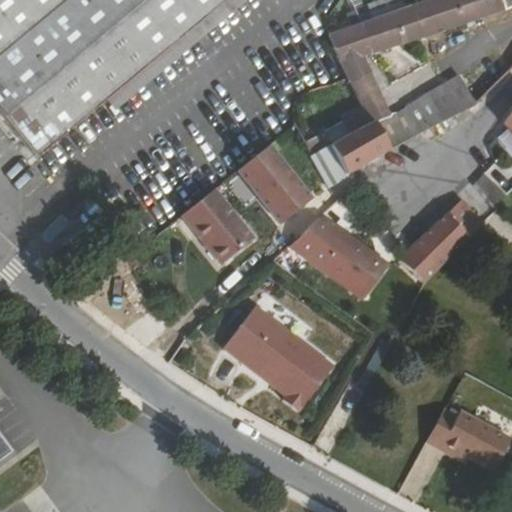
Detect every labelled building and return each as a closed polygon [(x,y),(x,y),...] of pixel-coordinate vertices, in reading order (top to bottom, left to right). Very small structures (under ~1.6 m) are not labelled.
[(0,0),(0,116),(37,161),(107,102),(228,0),(0,0)] [(228,0),(107,102),(114,109),(243,0),(228,0)] [(467,0),(436,0),(411,9),(420,40),(474,22),(467,0)] [(511,0),(467,0),(474,22),(511,9),(511,0)] [(357,19),(360,27),(369,53),(371,57),(420,40),(411,9),(371,23),(368,15),(357,19)] [(328,39),(351,84),(369,73),(366,66),(365,67),(360,57),(369,53),(360,27),(330,38),(328,39)] [(428,95),(386,118),(368,77),(370,75),(369,73),(351,84),(371,125),(375,124),(388,152),(444,122),(428,95)] [(459,78),(428,95),(444,122),(474,107),(459,78)] [(511,108),(499,122),(511,134),(511,108)] [(371,125),(352,134),(367,164),(388,152),(375,124),(371,125)] [(331,146),(347,177),(367,164),(352,134),(331,146)] [(330,147),(311,159),(326,189),(347,177),(331,146),(330,147)] [(313,201),(269,148),(239,173),(282,226),(313,201)] [(485,176),(505,196),(511,188),(511,181),(507,177),(494,164),(483,174),(485,176)] [(505,196),(485,176),(473,188),(494,207),(505,196)] [(216,191),(183,217),(222,265),(255,240),(216,191)] [(461,200),(448,214),(470,238),(483,225),(461,200)] [(448,214),(401,262),(425,286),(470,238),(448,214)] [(321,220),(288,249),(362,302),(387,267),(321,220)] [(222,350),(262,381),(265,377),(273,383),(270,388),(284,398),(282,403),(297,414),(333,369),(255,308),(222,350)] [(265,377),(262,381),(270,388),(273,383),(265,377)] [(443,409),(424,443),(439,450),(440,445),(467,458),(491,472),(509,439),(458,411),(456,416),(443,409)] [(0,463),(12,455),(0,439),(0,463)] [(440,445),(439,450),(465,464),(467,458),(440,445)]
